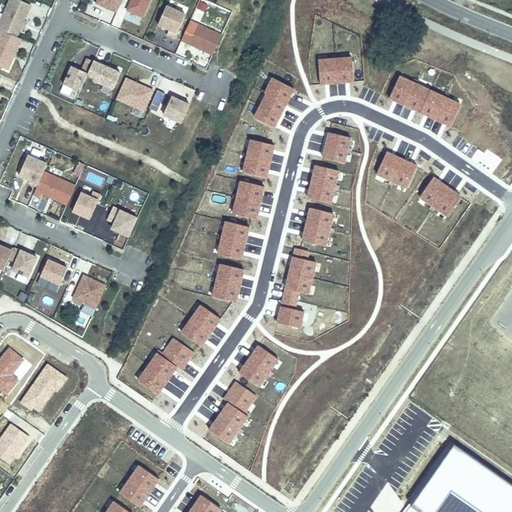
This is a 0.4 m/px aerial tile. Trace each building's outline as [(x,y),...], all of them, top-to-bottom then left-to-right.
[(17,33),(31,2),(26,0),(8,0),(0,20),(0,25),(2,27),(17,33)] [(97,0),(96,4),(117,13),(122,0),(97,0)] [(131,0),(126,11),(142,18),(149,0),(131,0)] [(199,1),(197,9),(205,12),(208,4),(199,1)] [(176,35),(186,12),(169,4),(167,4),(159,22),(170,27),(168,32),(176,35)] [(214,51),(223,31),(199,21),(194,33),(186,29),(182,37),(214,51)] [(0,63),(8,67),(22,36),(17,33),(2,27),(0,31),(0,63)] [(81,89),(94,58),(88,55),(82,67),(72,63),(64,81),(81,89)] [(352,58),(335,59),(337,83),(354,82),(352,58)] [(335,59),(319,61),(320,84),(337,83),(335,59)] [(390,98),(405,105),(415,84),(399,77),(390,98)] [(122,78),(113,98),(140,111),(149,90),(122,78)] [(273,78),(265,93),(267,94),(286,104),(294,89),(273,78)] [(415,84),(405,105),(420,112),(430,91),(415,84)] [(158,108),(166,90),(159,87),(150,105),(158,108)] [(430,91),(420,112),(436,119),(446,98),(430,91)] [(183,119),(191,101),(173,93),(165,111),(183,119)] [(267,94),(261,106),(280,116),(286,104),(267,94)] [(446,98),(436,119),(451,126),(461,105),(446,98)] [(274,128),(280,116),(261,106),(255,118),(274,128)] [(329,132),(326,145),(348,150),(351,138),(329,132)] [(251,140),(247,156),(270,162),(275,145),(251,140)] [(345,163),(348,150),(326,145),(323,158),(345,163)] [(39,159),(42,152),(34,148),(31,155),(39,159)] [(387,152),(377,174),(392,181),(402,159),(387,152)] [(24,156),(15,176),(26,181),(25,183),(32,186),(35,181),(39,172),(42,164),(24,156)] [(266,178),(270,162),(247,156),(243,172),(266,178)] [(402,159),(392,181),(407,188),(417,166),(402,159)] [(316,165),(312,182),(335,187),(339,171),(316,165)] [(71,186),(39,172),(35,181),(42,184),(37,194),(63,205),(71,186)] [(433,178),(420,197),(434,207),(447,187),(433,178)] [(241,181),(237,197),(260,203),(264,187),(241,181)] [(331,204),(335,187),(312,182),(308,198),(331,204)] [(447,187),(434,207),(447,216),(461,197),(447,187)] [(86,216),(96,193),(89,190),(87,194),(77,190),(69,209),(86,216)] [(256,220),(260,203),(237,197),(233,214),(256,220)] [(125,236),(133,218),(109,207),(103,220),(111,223),(108,229),(125,236)] [(311,208),(307,224),(330,230),(334,214),(311,208)] [(231,222),(227,239),(245,243),(250,244),(254,228),(231,222)] [(303,241),(326,246),(330,230),(307,224),(303,241)] [(246,261),(250,244),(245,243),(227,239),(223,255),(246,261)] [(10,257),(14,247),(7,243),(6,245),(0,242),(0,264),(5,267),(10,257)] [(29,275),(38,255),(15,245),(14,247),(10,257),(16,260),(13,268),(29,275)] [(296,248),(290,273),(312,278),(316,262),(307,260),(309,251),(296,248)] [(75,270),(69,267),(69,266),(49,257),(42,273),(64,283),(65,281),(69,283),(75,270)] [(221,264),(217,280),(240,286),(244,270),(221,264)] [(97,307),(108,284),(85,273),(75,296),(97,307)] [(290,273),(284,298),(297,301),(299,292),(308,294),(312,278),(290,273)] [(236,302),(240,286),(217,280),(213,297),(236,302)] [(295,309),(297,301),(284,298),(278,323),(300,328),(304,312),(295,309)] [(201,305),(192,319),(211,333),(221,319),(201,305)] [(192,319),(182,333),(201,346),(211,333),(192,319)] [(160,351),(158,353),(177,367),(182,370),(194,352),(174,338),(164,353),(160,351)] [(260,344),(249,359),(269,373),(280,357),(260,344)] [(24,360),(9,348),(0,360),(0,392),(5,397),(18,380),(12,375),(24,360)] [(158,353),(148,367),(168,381),(177,367),(158,353)] [(238,375),(258,388),(269,373),(249,359),(238,375)] [(36,408),(51,387),(57,391),(67,378),(48,364),(21,402),(32,409),(33,407),(36,408)] [(158,394),(168,381),(148,367),(138,381),(158,394)] [(231,400),(229,403),(248,416),(250,414),(246,411),(257,396),(237,382),(226,397),(231,400)] [(229,403),(219,417),(239,430),(248,416),(229,403)] [(229,444),(239,430),(219,417),(209,430),(229,444)] [(11,424),(0,439),(0,457),(10,464),(29,436),(11,424)] [(511,511),(511,484),(452,443),(404,511),(511,511)] [(140,465),(120,493),(140,507),(159,479),(140,465)] [(219,511),(221,509),(202,495),(189,511),(219,511)] [(129,511),(114,502),(107,511),(129,511)]
